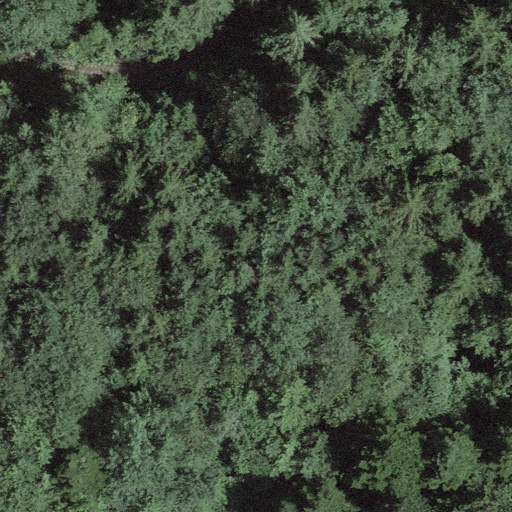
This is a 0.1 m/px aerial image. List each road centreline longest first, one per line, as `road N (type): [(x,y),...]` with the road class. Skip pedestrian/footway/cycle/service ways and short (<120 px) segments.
road 1 (track): [(0,397),(64,401),(155,387),(350,326),(406,319),(457,327),(511,363)]
road 2 (track): [(246,0),(179,49),(125,69),(31,63),(0,45)]
